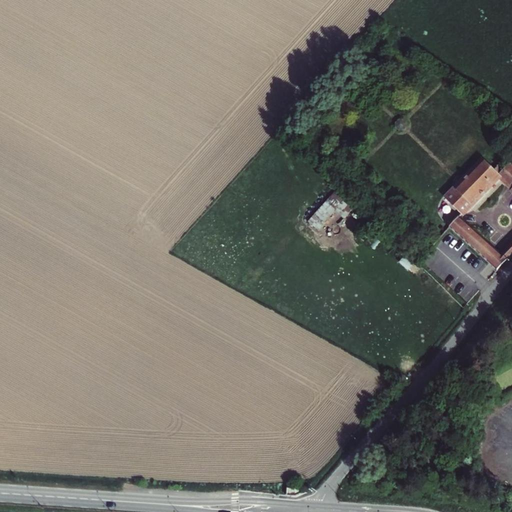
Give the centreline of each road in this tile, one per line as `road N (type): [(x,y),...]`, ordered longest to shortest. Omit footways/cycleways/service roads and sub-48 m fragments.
road 1 (unclassified): [(511,274),(308,511)]
road 2 (secondary): [(0,492),(288,511)]
